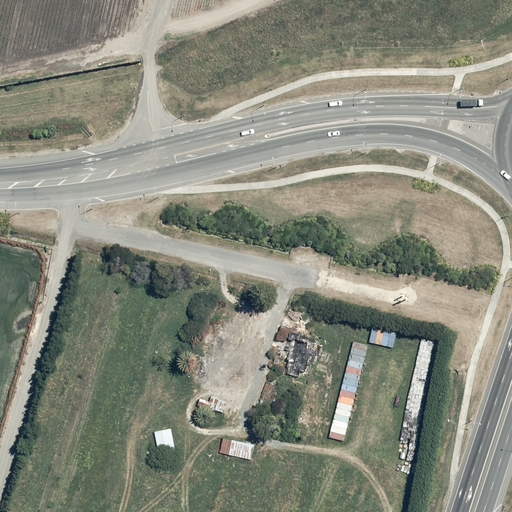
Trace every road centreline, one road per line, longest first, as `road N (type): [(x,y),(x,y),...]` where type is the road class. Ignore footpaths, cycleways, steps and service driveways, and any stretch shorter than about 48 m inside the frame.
road 1 (track): [(296,272),(242,424),(224,431),(199,418),(195,404),(248,340),(242,304),(223,292),(224,257)]
road 2 (primary): [(511,186),(438,141),(383,133),(171,160)]
road 3 (primary): [(171,160),(264,121),(306,113),(511,103)]
road 4 (primary): [(0,185),(171,160)]
road 5 (trunk): [(458,511),(511,350)]
